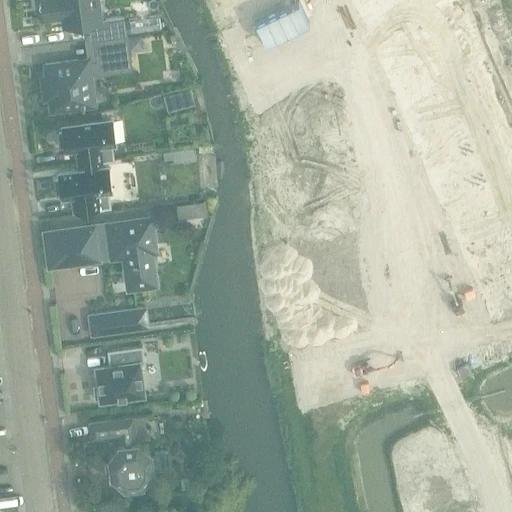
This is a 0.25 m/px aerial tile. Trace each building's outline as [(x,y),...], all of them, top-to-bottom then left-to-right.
[(40,0),(43,17),(62,15),(63,25),(89,22),(91,39),(126,35),(123,16),(99,19),(96,0),(40,0)] [(511,125),(458,0),(363,0),(384,48),(388,47),(399,74),(396,75),(473,257),(477,255),(488,282),(485,284),(503,326),(511,322),(511,125)] [(159,16),(128,20),(130,32),(160,28),(159,16)] [(46,76),(41,77),(44,98),(49,97),(50,109),(93,104),(89,74),(130,68),(128,51),(126,37),(126,35),(91,39),(93,57),(44,64),(46,76)] [(142,35),(128,37),(130,51),(144,49),(142,35)] [(98,80),(99,95),(110,94),(109,79),(98,80)] [(190,87),(181,89),(185,105),(194,103),(190,87)] [(286,120),(266,128),(280,159),(317,143),(326,139),(315,115),(289,126),(286,120)] [(62,129),(56,130),(58,146),(64,145),(64,149),(77,147),(77,151),(75,152),(76,163),(112,158),(111,143),(114,143),(111,118),(61,125),(62,129)] [(280,159),(271,163),(280,182),(334,156),(330,148),(321,152),(317,143),(280,159)] [(195,147),(179,149),(180,162),(196,160),(195,147)] [(334,156),(280,182),(289,201),(334,180),(330,170),(339,166),(334,156)] [(58,176),(52,177),(55,193),(60,192),(61,196),(73,195),(74,198),(71,199),(73,211),(109,206),(107,191),(110,190),(107,165),(57,172),(58,176)] [(334,180),(289,201),(303,231),(323,222),(320,215),(346,203),(334,180)] [(205,200),(196,201),(198,216),(207,214),(205,200)] [(149,246),(154,245),(150,217),(44,231),(49,265),(97,258),(97,253),(111,251),(111,254),(123,252),(128,287),(155,284),(149,246)] [(146,304),(87,311),(90,334),(148,326),(146,304)] [(312,315),(287,327),(301,357),(343,339),(352,335),(341,311),(315,322),(312,315)] [(301,357),(296,359),(305,378),(360,353),(356,344),(347,348),(343,339),(301,357)] [(96,384),(92,385),(93,398),(98,397),(99,402),(143,395),(138,362),(144,361),(142,346),(106,350),(108,365),(94,367),(96,384)] [(305,378),(301,380),(309,399),(360,376),(358,371),(356,366),(365,362),(360,353),(305,378)] [(360,376),(309,399),(324,431),(348,420),(344,412),(370,400),(368,394),(360,376)] [(150,455),(150,454),(137,443),(135,443),(132,418),(88,423),(90,439),(119,435),(120,444),(108,458),(110,476),(123,487),(141,485),(152,472),(152,471),(155,471),(156,474),(168,472),(165,450),(153,451),(154,454),(150,455)]
